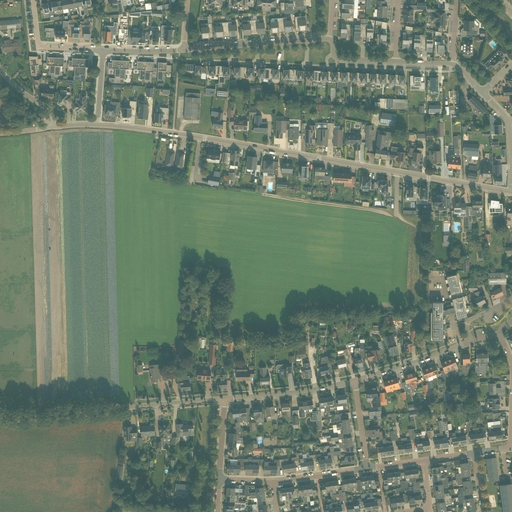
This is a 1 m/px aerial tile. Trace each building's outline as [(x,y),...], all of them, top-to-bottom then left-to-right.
[(82,0),(83,6),(84,10),(84,9),(87,9),(92,8),(91,2),(92,2),(92,0),(82,0)] [(238,0),(238,6),(244,7),(244,8),(248,8),(248,7),(248,2),(245,1),(244,0),(238,0)] [(266,12),(266,0),(257,0),(257,5),(262,5),(261,12),(266,12)] [(266,0),(266,12),(270,11),(271,6),(275,6),(275,0),(266,0)] [(305,8),(305,1),(305,0),(304,0),(296,0),(292,0),(292,1),(293,1),(293,6),(292,6),(293,10),(294,10),(304,9),(305,8)] [(354,9),(354,0),(344,0),(345,4),(342,3),(342,8),(344,8),(354,9)] [(378,1),(377,17),(387,18),(387,6),(384,6),(385,1),(378,1)] [(131,13),(149,10),(149,9),(156,8),(155,2),(144,4),(144,6),(130,8),(131,13)] [(53,11),(52,5),(49,6),(48,3),(43,4),(43,7),(42,7),(42,11),(43,11),(44,11),(44,13),(45,13),(49,12),(50,15),(53,15),(53,11)] [(341,17),(346,18),(353,18),(354,9),(344,8),(344,13),(341,13),(341,17)] [(404,9),(403,22),(412,22),(413,9),(404,9)] [(436,17),(436,22),(436,27),(444,28),(445,14),(436,13),(436,14),(432,13),(432,17),(436,17)] [(299,30),(302,30),(306,30),(306,20),(301,20),(301,16),(294,17),(295,30),(299,29),(299,30)] [(287,17),(281,18),(282,31),(285,30),(285,31),(292,31),(292,21),(287,21),(287,17)] [(279,31),(282,31),(281,18),(275,18),(275,22),(270,23),(271,32),(279,32),(279,31)] [(20,19),(5,21),(0,21),(0,23),(1,30),(21,27),(20,19)] [(474,23),(474,21),(472,21),(470,19),(467,21),(464,21),(464,22),(463,24),(464,25),(464,30),(466,30),(466,34),(477,35),(477,28),(476,28),(477,26),(474,23)] [(79,30),(74,30),(74,24),(73,24),(73,20),(68,20),(68,24),(69,24),(68,37),(73,37),(73,39),(79,39),(79,37),(79,30)] [(254,33),(253,20),(247,21),(247,25),(243,25),(244,35),(251,34),(251,33),(254,33)] [(254,33),(257,33),(257,34),(265,33),(264,23),(260,24),(259,20),(253,20),(254,33)] [(79,25),(79,30),(79,37),(84,37),(84,39),(90,40),(91,28),(90,28),(90,29),(85,28),(85,25),(84,25),(84,22),(80,22),(80,25),(79,25)] [(223,35),(226,35),(227,35),(226,22),(219,23),(220,27),(215,27),(216,37),(224,36),(223,35)] [(227,35),(230,35),(230,36),(237,35),(237,25),(232,26),(232,22),(226,22),(227,35)] [(117,35),(118,23),(114,23),(113,31),(109,30),(110,26),(105,26),(105,31),(103,31),(103,36),(104,36),(104,41),(110,41),(110,40),(113,40),(113,35),(117,35)] [(209,36),(213,36),(212,23),(206,24),(206,28),(201,28),(202,38),(210,37),(209,36)] [(345,23),(341,23),(340,38),(346,38),(346,40),(350,40),(350,29),(344,29),(345,23)] [(363,38),(364,24),(360,24),(360,28),(354,28),(354,40),(360,41),(360,38),(363,38)] [(368,24),(364,24),(363,38),(366,39),(366,41),(372,41),(373,29),(367,28),(368,24)] [(172,32),(172,30),(165,29),(166,26),(162,26),(161,33),(165,34),(164,40),(171,41),(172,37),(173,37),(173,32),(172,32)] [(51,36),(54,37),(55,29),(49,28),(45,28),(45,32),(46,32),(46,38),(51,38),(51,36)] [(68,34),(68,28),(63,28),(63,32),(56,31),(56,39),(65,39),(65,34),(68,34)] [(128,30),(119,29),(118,39),(125,40),(125,35),(128,35),(128,30)] [(383,35),(377,34),(376,45),(380,46),(380,44),(386,44),(387,29),(383,29),(383,35)] [(138,42),(139,32),(133,32),(133,31),(129,31),(129,30),(129,38),(129,37),(132,38),(132,42),(136,42),(138,42)] [(152,41),(159,41),(159,31),(150,31),(150,35),(153,35),(152,41)] [(145,33),(139,32),(138,42),(140,42),(140,43),(144,43),(145,39),(148,39),(149,32),(145,32),(145,33)] [(406,35),(403,34),(402,49),(408,49),(408,51),(411,51),(412,40),(406,40),(406,35)] [(420,49),(423,49),(424,35),(420,35),(420,39),(414,39),(413,51),(420,52),(420,49)] [(427,35),(424,35),(423,49),(426,50),(426,52),(432,52),(433,40),(427,39),(427,35)] [(15,55),(21,55),(20,40),(14,40),(15,43),(11,44),(10,40),(3,41),(3,43),(3,45),(4,45),(4,50),(11,49),(11,50),(14,49),(15,55)] [(440,45),(435,45),(434,56),(438,56),(438,54),(444,54),(444,40),(440,40),(440,45)] [(463,41),(463,55),(472,55),(473,42),(463,41)] [(499,55),(490,63),(488,61),(484,65),(488,69),(491,65),(495,69),(503,62),(500,59),(502,57),(507,52),(502,47),(497,52),(499,55)] [(37,75),(36,65),(38,65),(42,65),(41,59),(38,59),(38,56),(37,56),(37,57),(29,56),(31,75),(37,75)] [(55,74),(56,58),(48,57),(47,57),(47,66),(50,66),(49,74),(51,74),(51,76),(54,76),(54,75),(55,75),(55,74)] [(60,76),(61,66),(63,66),(64,66),(64,58),(56,58),(55,74),(55,75),(55,77),(58,78),(58,76),(60,76)] [(80,75),(81,59),(72,58),(73,58),(72,58),(72,61),(69,61),(69,67),(72,67),(75,67),(74,76),(79,77),(80,77),(80,75)] [(92,67),(92,62),(91,62),(89,62),(89,59),(81,59),(80,75),(85,75),(86,67),(88,67),(88,68),(92,68),(92,67)] [(120,77),(121,61),(113,60),(112,60),(112,63),(109,62),(108,62),(108,69),(112,69),(115,69),(114,77),(120,77)] [(125,79),(126,69),(128,69),(132,70),(132,64),(132,63),(132,64),(129,63),(129,61),(121,61),(120,77),(120,79),(124,79),(125,79)] [(145,80),(146,62),(138,62),(138,61),(137,61),(137,66),(134,66),(134,70),(137,70),(140,70),(139,79),(145,80)] [(150,81),(151,72),(153,73),(157,73),(157,68),(156,68),(154,68),(154,62),(146,62),(145,80),(145,82),(148,82),(148,80),(150,81)] [(163,81),(163,71),(166,71),(171,72),(171,65),(170,65),(167,65),(167,62),(166,63),(158,63),(157,80),(163,81)] [(206,67),(201,67),(201,66),(196,66),(196,65),(186,64),(185,71),(191,73),(196,75),(196,74),(201,75),(201,73),(206,74),(206,67)] [(219,78),(220,66),(215,66),(215,67),(210,67),(209,75),(215,75),(215,76),(219,77),(219,78)] [(219,78),(219,83),(224,83),(225,78),(229,78),(229,76),(229,68),(224,67),(224,66),(220,66),(219,78)] [(244,79),(244,67),(240,67),(240,68),(234,68),(234,76),(239,77),(243,78),(243,79),(244,79)] [(249,67),(244,67),(244,79),(248,78),(248,77),(254,77),(254,69),(249,68),(249,67)] [(268,80),(269,68),(264,68),(264,69),(259,69),(259,77),(264,78),(268,80)] [(269,68),(268,80),(269,80),(273,79),(273,78),(278,78),(279,70),(273,70),(273,69),(269,68)] [(293,81),(294,70),(289,69),(289,70),(284,70),(283,79),(289,79),(293,81)] [(298,70),(294,70),(293,81),(298,80),(298,79),(303,80),(303,71),(298,71),(298,70)] [(317,82),(318,82),(318,71),(314,71),(314,72),(308,71),(308,80),(313,80),(313,81),(317,82)] [(323,71),(318,71),(318,82),(322,81),(328,81),(328,80),(327,80),(328,72),(323,72),(323,71)] [(332,80),(332,81),(336,81),(337,81),(337,80),(337,73),(332,73),(332,72),(328,71),(328,72),(327,80),(328,80),(332,80)] [(336,81),(336,87),(342,87),(342,82),(347,82),(347,81),(347,73),(342,73),(342,72),(337,72),(337,73),(337,80),(337,81),(336,81)] [(356,82),(357,81),(356,81),(357,74),(352,73),(352,72),(347,72),(347,73),(347,81),(351,81),(351,82),(356,82)] [(357,73),(357,74),(356,81),(357,81),(361,82),(366,83),(366,82),(366,74),(361,74),(361,73),(357,73)] [(366,82),(366,83),(366,88),(370,88),(370,83),(375,83),(376,83),(376,82),(376,75),(371,74),(371,73),(366,73),(366,74),(366,82)] [(375,83),(375,88),(381,88),(381,83),(385,84),(385,83),(386,75),(385,75),(381,75),(381,74),(376,74),(376,75),(376,82),(376,83),(375,83)] [(395,84),(395,83),(395,76),(390,75),(390,74),(385,74),(385,75),(386,75),(385,83),(389,83),(389,84),(395,84)] [(395,75),(395,76),(395,83),(399,84),(405,85),(405,76),(400,76),(400,75),(395,75)] [(421,82),(421,77),(415,77),(415,76),(410,76),(410,86),(416,86),(416,87),(420,87),(420,90),(424,90),(424,82),(421,82)] [(430,78),(430,80),(427,80),(427,90),(430,90),(430,92),(430,91),(438,91),(438,78),(437,78),(430,78)] [(54,89),(49,89),(47,89),(42,88),(41,96),(48,97),(48,98),(53,99),(54,89)] [(70,92),(65,92),(64,92),(64,93),(63,95),(60,94),(59,100),(58,100),(58,104),(62,105),(62,104),(66,104),(66,103),(70,104),(71,96),(70,96),(70,92)] [(80,94),(79,101),(77,101),(77,104),(73,103),(72,110),(76,110),(76,111),(85,112),(86,102),(87,95),(80,94)] [(480,113),(481,115),(486,110),(472,96),(468,101),(479,112),(478,112),(479,113),(480,113)] [(200,97),(186,97),(185,97),(184,119),(199,120),(199,115),(200,97)] [(384,98),(384,104),(384,108),(394,109),(395,103),(395,102),(395,99),(384,98)] [(122,108),(122,112),(123,112),(122,117),(123,117),(123,118),(127,118),(127,117),(131,117),(131,116),(135,116),(137,101),(130,101),(129,108),(122,108)] [(111,106),(106,105),(105,115),(116,116),(116,113),(119,113),(119,114),(120,102),(120,103),(111,102),(111,106)] [(139,119),(148,119),(149,106),(140,105),(139,119)] [(168,119),(168,108),(159,108),(159,113),(155,113),(154,122),(155,122),(155,123),(159,123),(159,122),(161,122),(161,121),(163,122),(163,118),(168,119)] [(215,116),(213,127),(213,128),(214,128),(216,128),(217,128),(221,128),(223,121),(222,120),(223,113),(219,113),(218,117),(215,116)] [(395,126),(396,114),(381,113),(380,124),(395,126)] [(260,131),(267,131),(267,123),(260,123),(260,120),(261,120),(261,116),(255,116),(255,123),(254,123),(254,132),(260,132),(260,131)] [(232,118),(231,125),(235,125),(235,129),(240,130),(240,129),(247,129),(247,121),(237,120),(237,118),(232,118)] [(491,123),(490,123),(490,131),(494,130),(494,134),(497,134),(502,134),(502,126),(502,125),(501,125),(495,119),(491,123)] [(285,133),(286,130),(286,121),(276,121),(275,138),(282,138),(283,132),(285,133)] [(290,121),(286,121),(286,130),(289,130),(289,140),(294,140),(294,139),(298,139),(299,127),(294,127),(294,124),(290,124),(290,121)] [(305,136),(305,143),(312,143),(312,144),(315,144),(315,139),(313,139),(313,131),(315,131),(315,126),(309,125),(309,130),(305,130),(305,123),(301,123),(301,136),(305,136)] [(315,123),(315,129),(317,129),(317,145),(328,145),(328,140),(331,140),(331,123),(327,123),(315,123)] [(342,130),(340,130),(334,130),(334,123),(331,123),(331,140),(333,140),(333,146),(342,146),(342,130)] [(379,131),(375,157),(386,159),(388,144),(390,132),(379,131)] [(346,144),(354,144),(354,150),(360,150),(360,144),(361,144),(361,136),(346,135),(346,144)] [(413,156),(413,161),(419,162),(419,161),(420,158),(421,153),(421,150),(423,150),(423,146),(417,145),(417,149),(410,148),(409,155),(413,156)] [(404,157),(405,152),(401,152),(398,148),(392,147),(391,153),(390,158),(396,159),(396,161),(403,162),(404,157)] [(207,161),(215,162),(219,163),(220,151),(208,149),(208,154),(207,154),(206,157),(207,157),(207,161)] [(230,161),(230,165),(238,166),(240,151),(232,150),(231,153),(223,152),(222,162),(226,162),(226,161),(230,161)] [(172,167),(174,152),(168,151),(166,166),(172,167)] [(440,163),(440,151),(430,151),(430,156),(433,156),(433,163),(440,163)] [(181,168),(184,154),(177,153),(175,167),(181,168)] [(248,156),(247,164),(246,168),(251,169),(251,173),(255,173),(255,177),(255,176),(259,177),(260,177),(260,166),(256,166),(256,165),(257,157),(248,156)] [(492,157),(493,177),(495,177),(495,184),(501,184),(502,177),(501,164),(496,164),(495,157),(492,157)] [(273,174),(277,175),(278,163),(274,162),(274,161),(275,161),(270,161),(268,161),(263,160),(263,161),(263,169),(268,169),(268,173),(273,173),(273,174)] [(292,173),(293,164),(282,163),(281,172),(292,173)] [(482,170),(482,178),(486,178),(486,177),(490,177),(490,164),(484,164),(484,167),(485,167),(484,170),(482,170)] [(469,165),(467,179),(476,180),(478,167),(469,165)] [(301,166),(301,177),(308,178),(307,179),(311,179),(311,171),(308,171),(308,166),(301,166)] [(315,175),(314,181),(319,181),(320,179),(324,179),(324,180),(326,182),(325,185),(330,185),(330,176),(324,176),(324,175),(325,175),(325,168),(315,167),(315,175)] [(351,183),(351,182),(352,174),(334,173),(333,182),(351,183)] [(207,184),(219,186),(220,177),(209,175),(207,184)] [(362,182),(361,186),(368,186),(368,189),(371,189),(371,190),(374,190),(375,182),(370,182),(370,179),(367,179),(367,177),(363,177),(362,182)] [(389,195),(391,195),(391,187),(387,186),(387,181),(383,181),(383,180),(379,180),(379,181),(378,181),(378,188),(382,188),(382,193),(385,193),(385,196),(389,196),(389,195)] [(416,201),(416,193),(413,193),(413,185),(407,185),(407,192),(405,192),(405,197),(410,197),(410,201),(416,201)] [(416,193),(416,201),(416,204),(428,204),(428,199),(427,199),(428,188),(420,188),(420,193),(416,193)] [(445,206),(450,206),(450,197),(445,197),(445,192),(438,192),(438,196),(434,196),(434,197),(433,197),(433,203),(434,203),(438,203),(438,204),(445,204),(445,206)] [(498,208),(499,201),(491,200),(490,207),(490,212),(497,213),(498,208)] [(454,213),(457,213),(457,217),(469,216),(468,206),(465,206),(465,203),(458,203),(458,201),(454,201),(454,213)] [(468,206),(469,216),(469,221),(469,223),(472,223),(472,216),(475,216),(475,214),(482,214),(482,201),(472,201),(472,206),(468,206)] [(467,317),(457,274),(446,277),(457,319),(467,317)] [(500,288),(490,293),(491,298),(495,296),(496,298),(503,294),(500,288)] [(477,298),(474,299),(478,306),(485,302),(482,295),(480,296),(478,291),(474,293),(477,298)] [(433,302),(432,341),(443,341),(443,302),(433,302)] [(391,356),(398,354),(392,334),(384,337),(387,348),(388,348),(391,356)] [(411,339),(410,339),(409,336),(404,336),(404,340),(405,344),(405,352),(412,351),(411,339)] [(189,341),(179,340),(179,349),(188,350),(189,341)] [(306,357),(306,348),(297,348),(297,357),(306,357)] [(375,360),(381,358),(379,354),(380,354),(380,351),(379,349),(371,351),(371,352),(367,353),(368,360),(375,359),(375,360)] [(348,369),(347,366),(345,359),(349,358),(347,352),(338,354),(339,360),(337,360),(338,366),(335,366),(336,372),(348,369)] [(355,367),(362,366),(361,358),(364,358),(364,353),(360,354),(360,355),(357,355),(357,359),(354,359),(355,367)] [(475,373),(486,372),(486,362),(488,362),(487,353),(476,353),(477,360),(476,360),(475,359),(474,359),(474,370),(475,373)] [(461,365),(461,372),(462,374),(467,374),(466,365),(466,363),(470,362),(469,354),(462,354),(463,365),(461,365)] [(329,373),(328,368),(332,367),(329,356),(325,357),(326,361),(321,363),(320,368),(319,368),(321,375),(323,375),(327,374),(329,373)] [(451,371),(455,369),(458,368),(454,358),(447,360),(451,371)] [(308,359),(303,360),(304,370),(302,370),(303,378),(305,378),(312,377),(311,369),(310,369),(309,363),(308,359)] [(448,372),(451,371),(447,360),(441,363),(445,374),(448,373),(448,372)] [(151,368),(152,382),(151,382),(151,383),(158,382),(158,378),(161,378),(160,365),(153,365),(153,368),(151,368)] [(435,365),(428,368),(431,376),(435,374),(436,377),(439,376),(435,365)] [(288,373),(293,373),(292,366),(287,367),(287,368),(279,369),(280,378),(288,377),(288,373)] [(260,367),(260,372),(260,377),(260,385),(270,384),(269,376),(267,376),(266,367),(260,367)] [(431,376),(428,368),(422,370),(426,381),(428,380),(428,381),(433,380),(431,376)] [(197,375),(198,376),(197,379),(210,380),(211,370),(198,369),(198,373),(197,373),(197,375)] [(254,377),(254,370),(247,370),(247,373),(237,373),(237,380),(244,380),(250,380),(250,377),(254,377)] [(417,387),(416,385),(418,384),(418,383),(422,382),(419,376),(416,377),(415,372),(409,374),(414,388),(417,387)] [(217,389),(227,388),(227,380),(226,374),(221,374),(221,380),(217,381),(217,389)] [(410,386),(411,389),(412,393),(414,392),(414,388),(409,374),(404,376),(407,387),(410,386)] [(183,383),(183,379),(183,378),(177,379),(177,387),(182,387),(182,390),(183,390),(183,391),(184,391),(186,391),(187,391),(187,390),(190,389),(190,383),(183,383)] [(392,388),(393,391),(397,389),(400,388),(397,378),(390,380),(392,388)] [(393,392),(393,391),(392,388),(390,380),(383,382),(387,393),(393,392)] [(375,388),(373,388),(372,388),(372,389),(367,389),(367,398),(372,398),(373,407),(378,407),(378,411),(375,411),(375,418),(382,417),(381,406),(380,396),(377,396),(377,388),(375,389),(375,388)] [(338,403),(336,403),(337,407),(343,406),(343,407),(347,406),(346,402),(345,395),(337,396),(338,403)] [(332,397),(326,398),(327,411),(330,411),(330,408),(337,407),(336,403),(335,399),(333,400),(332,397)] [(320,409),(324,409),(325,412),(327,411),(326,398),(319,399),(320,406),(319,406),(320,409)] [(488,402),(490,402),(490,409),(499,408),(499,405),(500,405),(500,401),(499,401),(499,398),(488,399),(488,402)] [(312,401),(298,402),(299,408),(300,416),(301,416),(304,416),(304,409),(313,408),(312,401)] [(289,403),(281,404),(282,411),(282,417),(285,416),(285,420),(290,420),(290,416),(290,410),(289,403)] [(256,415),(256,422),(264,421),(263,414),(262,414),(261,407),(257,408),(257,407),(256,406),(255,407),(254,407),(254,408),(253,408),(254,415),(256,415)] [(273,406),(266,407),(267,416),(271,416),(271,419),(278,419),(277,413),(274,413),(273,406)] [(237,423),(239,422),(240,422),(239,409),(232,410),(233,412),(229,413),(230,417),(233,417),(237,416),(237,423)] [(336,427),(350,426),(349,419),(342,420),(342,423),(339,423),(339,424),(336,425),(336,427)] [(496,439),(494,425),(491,426),(491,427),(488,428),(487,423),(484,424),(485,431),(488,431),(488,433),(489,439),(496,439)] [(170,430),(169,424),(164,424),(165,425),(159,425),(160,435),(161,439),(166,439),(166,434),(169,434),(169,430),(170,430)] [(183,432),(189,431),(189,435),(193,435),(193,431),(193,425),(182,426),(182,424),(176,424),(177,432),(183,432)] [(502,438),(500,424),(494,425),(496,439),(502,438)] [(384,438),(383,433),(383,431),(379,431),(378,425),(373,426),(374,429),(370,430),(371,436),(375,436),(376,439),(384,438)] [(132,436),(137,436),(137,429),(132,429),(131,427),(124,427),(125,431),(124,431),(124,434),(125,434),(125,437),(132,437),(132,436)] [(155,435),(154,427),(147,427),(141,427),(142,436),(155,435)] [(476,428),(477,441),(484,440),(483,433),(479,434),(478,428),(476,428)] [(243,441),(243,438),(240,438),(240,434),(243,435),(243,431),(240,431),(233,430),(233,433),(230,433),(229,440),(243,441)] [(449,433),(449,437),(450,441),(452,441),(453,445),(459,444),(458,430),(455,431),(455,432),(449,433)] [(460,430),(458,430),(459,444),(466,443),(465,436),(461,436),(460,430)] [(444,436),(443,436),(442,433),(439,433),(441,446),(448,445),(447,438),(444,439),(444,436)] [(424,435),(422,435),(423,449),(430,448),(429,441),(425,442),(424,435)] [(339,446),(352,444),(351,437),(341,438),(342,442),(339,443),(339,446)] [(403,438),(405,451),(412,450),(411,444),(407,444),(406,438),(403,438)] [(377,453),(380,453),(381,455),(387,454),(385,441),(385,439),(382,439),(383,444),(382,444),(380,446),(380,447),(376,447),(377,453)] [(250,441),(243,441),(229,440),(228,449),(234,450),(237,450),(237,447),(236,447),(236,443),(246,444),(246,445),(249,445),(250,442),(250,441)] [(387,454),(394,453),(392,442),(389,442),(388,440),(385,441),(387,454)] [(328,459),(325,459),(326,466),(332,465),(332,460),(334,459),(334,456),(333,452),(330,452),(328,453),(328,459)] [(296,453),(297,457),(298,463),(300,463),(301,470),(308,469),(306,458),(303,458),(302,453),(296,453)] [(320,454),(315,455),(316,461),(318,460),(319,467),(326,466),(325,459),(324,456),(321,457),(320,454)] [(308,469),(314,468),(313,461),(316,461),(315,455),(309,455),(310,457),(306,458),(308,469)] [(344,459),(344,460),(341,461),(342,464),(348,463),(355,462),(354,455),(347,456),(346,456),(344,459)] [(292,464),(289,464),(290,471),(296,470),(295,464),(298,463),(297,457),(291,458),(292,464)] [(486,459),(487,466),(497,465),(496,457),(489,459),(486,459)] [(234,460),(234,465),(233,472),(240,472),(241,465),(243,465),(243,459),(237,459),(237,460),(234,460)] [(249,459),(243,459),(243,465),(245,465),(245,472),(252,472),(252,461),(249,461),(249,459)] [(252,459),(252,461),(252,472),(259,472),(259,466),(261,466),(261,459),(252,459)] [(270,473),(270,462),(267,462),(267,460),(261,459),(261,466),(264,466),(264,473),(270,473)] [(283,472),(290,471),(289,464),(288,461),(285,461),(284,459),(279,460),(280,466),(282,466),(283,472)] [(274,462),(270,462),(270,473),(277,473),(277,466),(280,466),(279,460),(277,460),(274,460),(274,462)] [(458,471),(461,470),(469,469),(468,463),(462,464),(461,460),(454,461),(455,468),(458,467),(458,471)] [(451,472),(451,470),(450,465),(446,466),(447,468),(443,468),(443,466),(440,467),(432,468),(433,474),(440,473),(444,472),(451,472)] [(498,473),(497,465),(487,466),(488,474),(498,473)] [(413,482),(413,486),(420,486),(419,482),(416,483),(416,482),(415,477),(418,476),(417,469),(411,470),(413,482)] [(469,469),(461,470),(462,473),(456,474),(457,477),(456,477),(456,480),(463,479),(462,476),(470,475),(469,469)] [(413,482),(411,470),(405,471),(406,478),(409,477),(410,482),(413,482)] [(446,476),(445,476),(444,472),(440,473),(433,474),(434,480),(441,479),(441,482),(448,481),(448,478),(447,478),(446,476)] [(388,483),(392,483),(392,485),(395,484),(393,473),(387,474),(387,476),(384,476),(384,483),(388,482),(388,483)] [(499,480),(498,473),(488,474),(489,481),(499,480)] [(367,477),(369,488),(372,488),(371,485),(378,484),(377,477),(374,478),(373,476),(367,477)] [(358,480),(360,490),(362,490),(362,486),(365,486),(366,489),(369,488),(367,477),(360,477),(361,480),(358,480)] [(351,491),(353,491),(354,490),(353,488),(356,488),(356,491),(360,490),(358,480),(356,480),(356,478),(349,479),(351,491)] [(351,491),(349,479),(343,480),(344,487),(347,486),(348,491),(351,491)] [(463,485),(464,488),(472,487),(471,480),(463,481),(463,479),(456,480),(456,483),(458,483),(458,485),(463,485)] [(435,492),(443,491),(442,488),(448,487),(448,484),(449,484),(448,481),(441,482),(442,484),(434,485),(435,492)] [(327,492),(330,491),(330,494),(331,498),(334,498),(333,493),(331,482),(325,483),(325,484),(321,484),(323,494),(327,493),(327,492)] [(175,492),(188,494),(188,485),(176,484),(175,492)] [(511,511),(511,499),(510,484),(506,484),(500,485),(500,488),(501,488),(501,492),(500,492),(501,495),(502,495),(502,498),(501,498),(502,502),(503,501),(503,505),(502,505),(503,508),(504,508),(504,511),(503,511),(511,511)] [(304,498),(306,497),(305,485),(298,486),(299,488),(296,489),(297,496),(303,495),(304,498)] [(305,485),(306,497),(307,502),(310,501),(310,497),(309,494),(312,494),(312,495),(316,495),(315,485),(311,486),(311,485),(305,485)] [(405,491),(411,490),(411,491),(412,497),(408,497),(409,504),(416,503),(413,486),(410,487),(408,487),(404,488),(405,491)] [(420,486),(413,486),(416,503),(422,502),(420,486)] [(294,487),(287,488),(289,500),(292,499),(292,498),(295,497),(295,496),(297,496),(296,489),(294,489),(294,487)] [(458,495),(458,498),(465,497),(465,494),(472,493),(472,487),(464,488),(460,488),(461,491),(459,492),(459,494),(458,495)] [(245,490),(245,495),(245,497),(251,496),(264,494),(263,488),(256,489),(256,492),(249,493),(248,490),(245,490)] [(289,504),(289,500),(287,488),(281,489),(281,496),(285,495),(286,500),(284,500),(285,505),(289,504)] [(395,489),(396,493),(398,505),(404,504),(403,498),(400,498),(399,493),(398,488),(395,489)] [(436,498),(444,497),(444,499),(451,498),(451,495),(449,496),(449,493),(443,494),(443,491),(435,492),(436,498)] [(393,494),(393,496),(390,496),(390,497),(387,498),(388,505),(391,504),(391,506),(398,505),(396,493),(393,494)] [(264,494),(251,496),(252,498),(257,498),(258,501),(256,501),(257,504),(263,503),(263,501),(265,500),(264,494)] [(490,507),(497,506),(495,495),(489,495),(490,507)] [(367,498),(367,500),(364,500),(364,501),(361,501),(362,508),(365,508),(365,510),(372,509),(370,497),(367,498)] [(381,506),(380,501),(380,499),(377,499),(377,498),(373,497),(370,497),(372,509),(378,508),(378,506),(381,506)] [(465,499),(465,497),(458,498),(458,500),(460,500),(460,503),(466,502),(466,505),(474,504),(473,498),(465,499)] [(451,498),(444,499),(444,502),(437,503),(438,509),(445,508),(445,505),(450,504),(450,502),(452,501),(451,498)] [(355,499),(352,500),(354,511),(360,511),(360,509),(362,508),(361,501),(359,502),(359,504),(356,504),(355,499)] [(307,502),(308,506),(308,511),(318,511),(318,506),(314,506),(314,508),(311,508),(311,506),(310,501),(307,502)] [(331,503),(328,505),(328,506),(325,507),(325,511),(335,511),(334,502),(331,503)] [(263,505),(263,503),(257,504),(252,505),(253,511),(254,510),(253,511),(262,511),(267,511),(266,505),(263,505)]
